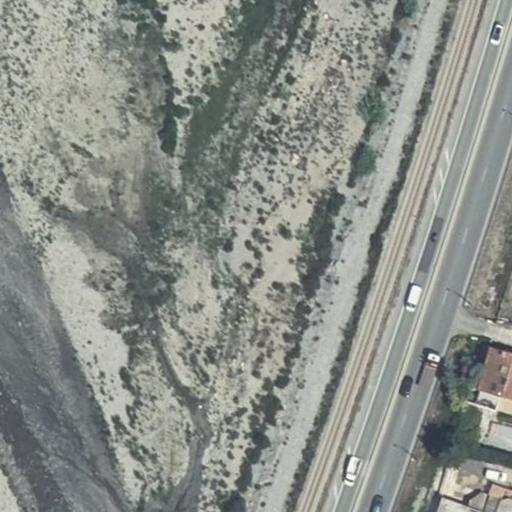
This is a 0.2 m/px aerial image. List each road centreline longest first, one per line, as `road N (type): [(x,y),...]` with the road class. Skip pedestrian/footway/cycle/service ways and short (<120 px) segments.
road 1 (track): [(441,0),(274,511)]
road 2 (primary): [(505,0),(339,511)]
road 3 (primary): [(370,511),(511,81)]
